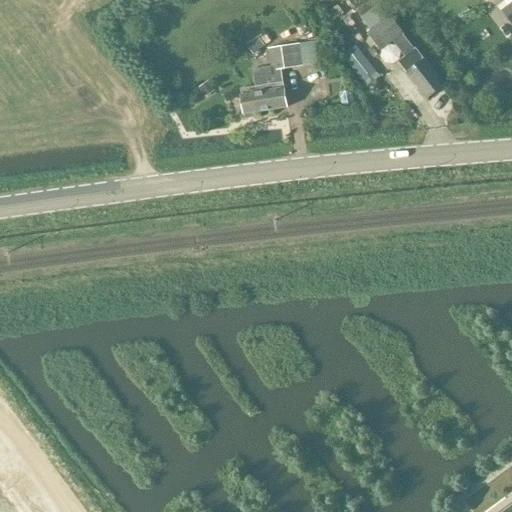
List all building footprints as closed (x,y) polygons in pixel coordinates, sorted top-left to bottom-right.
[(390,15),(390,16),(378,0),(367,0),(356,8),(371,30),(367,33),(381,50),(393,41),(405,57),(398,62),(427,99),(444,86),(416,49),(415,50),(403,34),(404,33),(390,15)] [(511,0),(506,0),(498,7),(511,24),(511,0)] [(338,7),(318,21),(331,40),(338,35),(330,23),(343,14),(338,7)] [(307,21),(299,26),(304,34),(312,29),(307,21)] [(260,40),(248,48),(253,54),(264,46),(260,40)] [(244,114),(287,107),(280,69),(301,65),(298,43),(272,48),(276,70),(252,74),(254,87),(240,89),(244,114)] [(357,44),(345,54),(368,83),(381,73),(357,44)] [(210,83),(201,89),(207,98),(215,92),(210,83)] [(5,501),(0,504),(0,511),(15,511),(6,499),(5,500),(5,501)]
